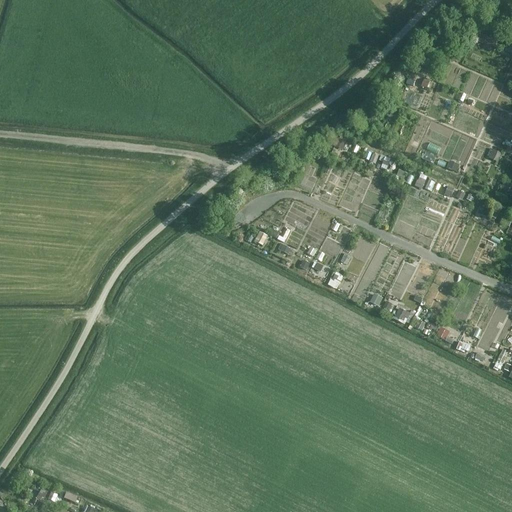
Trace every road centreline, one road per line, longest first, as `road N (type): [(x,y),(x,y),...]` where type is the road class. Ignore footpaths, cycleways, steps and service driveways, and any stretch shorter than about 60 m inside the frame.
road 1 (unclassified): [(0,471),(130,256),(224,172),(342,89),(437,0)]
road 2 (track): [(0,134),(189,154),(226,171)]
